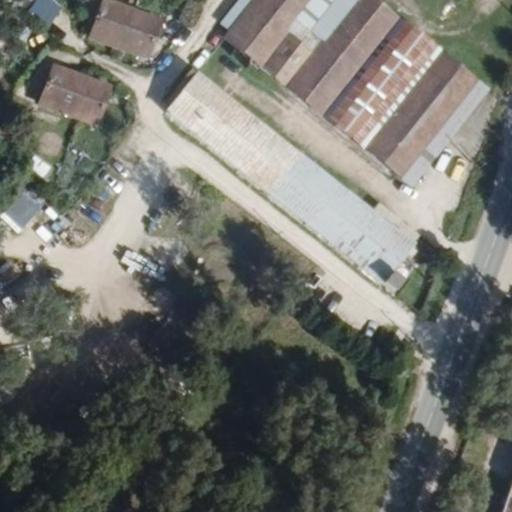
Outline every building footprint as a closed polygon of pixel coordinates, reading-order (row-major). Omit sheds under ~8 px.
[(139,56),(153,18),(102,0),(95,0),(83,37),(139,56)] [(487,93),(364,0),(264,0),(225,49),(411,195),(487,93)] [(87,122),(101,84),(44,65),(31,103),(87,122)] [(412,251),(194,79),(162,120),(335,256),(381,292),(412,251)] [(17,233),(45,204),(30,189),(2,218),(17,233)] [(413,287),(401,277),(386,296),(398,305),(413,287)] [(395,364),(406,341),(394,336),(383,358),(395,364)] [(511,511),(511,441),(486,511),(511,511)]
